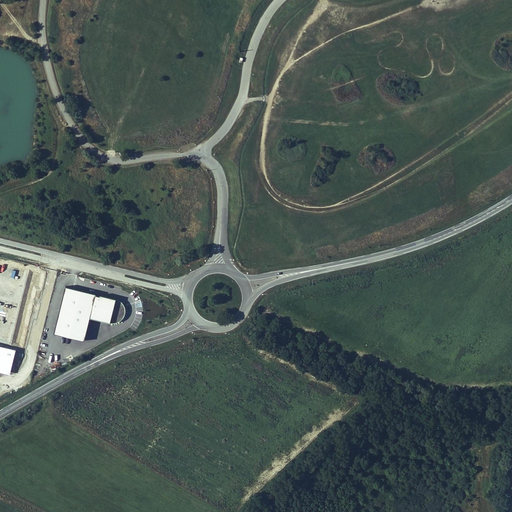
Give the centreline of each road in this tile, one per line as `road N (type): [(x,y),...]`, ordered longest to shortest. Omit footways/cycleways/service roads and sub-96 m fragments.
road 1 (unknown): [(64,279),(48,329),(55,346),(94,344),(129,321),(126,300),(76,283)]
road 2 (secondary): [(511,198),(424,242),(312,270)]
road 3 (secondary): [(61,379),(208,326)]
road 4 (secondary): [(188,307),(175,326),(61,379)]
